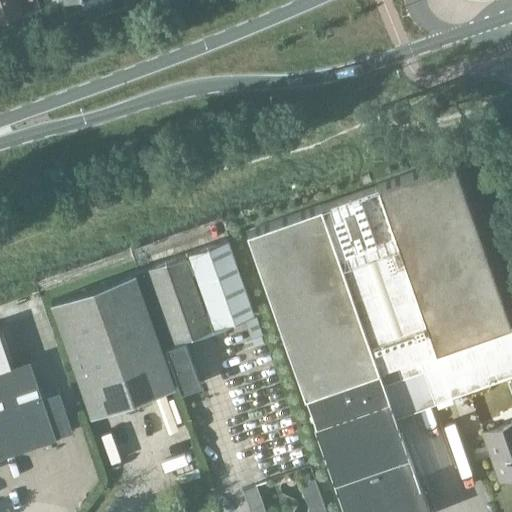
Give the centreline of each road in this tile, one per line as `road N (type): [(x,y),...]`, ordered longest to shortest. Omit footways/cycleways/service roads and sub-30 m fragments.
road 1 (primary): [(0,144),(195,90),(348,72),(451,39)]
road 2 (primary): [(313,0),(0,122)]
